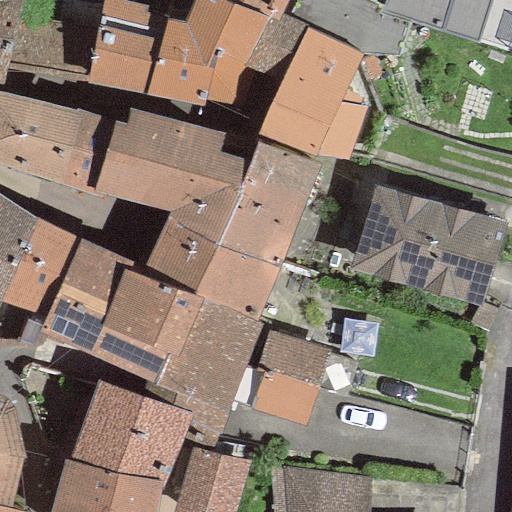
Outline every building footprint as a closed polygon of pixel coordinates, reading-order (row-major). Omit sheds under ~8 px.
[(13,15),(16,0),(0,0),(0,66),(1,61),(13,15)] [(312,144),(333,99),(357,51),(271,12),(276,0),(204,0),(191,29),(133,19),(135,6),(112,0),(106,0),(102,28),(93,75),(141,82),(169,87),(203,93),(227,105),(245,70),(281,87),(268,112),(263,123),(312,144)] [(477,39),(488,0),(383,0),(382,5),(369,0),(297,0),(288,18),(357,51),(395,51),(407,16),(477,39)] [(93,75),(102,28),(13,15),(1,61),(93,75)] [(184,384),(216,398),(218,391),(313,165),(304,161),(261,143),(253,162),(209,148),(212,130),(134,109),(129,125),(0,92),(0,151),(8,154),(98,187),(100,176),(183,201),(173,227),(155,279),(32,220),(0,199),(0,288),(52,308),(46,321),(100,346),(184,384)] [(333,99),(312,144),(341,154),(361,102),(333,99)] [(476,291),(497,223),(380,191),(361,258),(476,291)] [(486,329),(495,308),(480,300),(471,323),(486,329)] [(317,384),(327,350),(268,329),(257,363),(266,368),(257,394),(303,410),(311,381),(317,384)] [(410,412),(421,381),(327,350),(317,384),(410,412)] [(216,398),(184,384),(175,408),(106,382),(97,408),(78,462),(71,460),(55,511),(151,511),(158,478),(179,427),(212,437),(226,402),(216,398)] [(0,511),(17,511),(0,508),(0,505),(16,447),(1,399),(0,398),(0,511)] [(210,511),(224,511),(239,460),(201,451),(184,507),(210,511)] [(366,511),(367,480),(288,473),(291,511),(366,511)]
